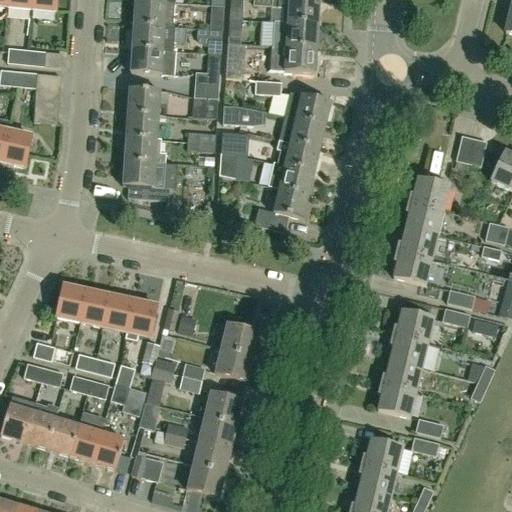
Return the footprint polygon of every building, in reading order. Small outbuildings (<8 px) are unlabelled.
[(0,0),(0,8),(8,9),(8,0),(0,0)] [(32,11),(32,0),(8,0),(8,9),(32,11)] [(56,0),(32,0),(32,11),(55,13),(56,0)] [(230,0),(230,13),(229,22),(242,23),(243,0),(230,0)] [(318,28),(320,3),(274,0),(272,0),(273,1),(278,2),(278,11),(283,11),(282,24),(275,24),(275,25),(318,28)] [(173,30),(174,7),(135,4),(133,27),(173,30)] [(223,33),(224,16),(224,10),(211,9),(210,32),(223,33)] [(241,43),(242,23),(229,22),(228,42),(241,43)] [(317,51),(318,28),(275,25),(273,48),(317,51)] [(172,54),(173,30),(133,27),(132,51),(172,54)] [(222,57),(223,33),(210,32),(208,56),(222,57)] [(315,76),(317,51),(273,48),(273,49),(275,49),(274,59),(285,60),(284,74),(315,76)] [(26,68),(28,53),(9,51),(7,66),(26,68)] [(175,54),(172,54),(132,51),(130,76),(174,78),(175,54)] [(63,56),(28,53),(26,68),(62,72),(63,56)] [(220,90),(222,57),(208,56),(207,76),(196,76),(195,88),(220,90)] [(226,70),(225,82),(281,86),(276,85),(276,73),(226,70)] [(0,88),(18,90),(19,75),(1,73),(0,79),(0,88)] [(36,91),(36,88),(37,77),(19,75),(18,90),(36,91)] [(37,76),(37,77),(36,88),(60,90),(61,79),(37,76)] [(281,100),(281,86),(225,82),(225,83),(255,85),(254,98),(281,100)] [(35,100),(59,102),(60,90),(36,88),(36,91),(35,100)] [(219,102),(220,90),(195,88),(194,101),(219,102)] [(165,104),(159,104),(160,94),(129,92),(128,117),(158,119),(158,117),(164,118),(165,104)] [(325,130),(331,105),(301,98),(290,96),(284,120),(325,130)] [(35,112),(59,114),(59,102),(35,100),(35,112)] [(254,112),(237,109),(224,109),(222,127),(253,129),(254,112)] [(34,124),(58,127),(59,114),(35,112),(34,124)] [(161,142),(157,142),(158,119),(128,117),(126,141),(161,143),(161,142)] [(320,153),(325,130),(284,120),(279,143),(320,153)] [(0,165),(2,166),(8,134),(0,132),(0,165)] [(35,146),(31,145),(32,139),(8,134),(2,166),(25,171),(28,157),(32,158),(35,146)] [(189,135),(188,145),(215,147),(216,138),(189,135)] [(222,135),(221,157),(234,158),(236,159),(236,158),(234,158),(236,136),(222,135)] [(469,167),(475,142),(462,139),(456,164),(469,167)] [(165,158),(159,157),(161,143),(126,141),(124,165),(165,168),(165,158)] [(487,145),(475,142),(469,167),(481,170),(487,145)] [(314,177),(320,153),(279,143),(276,155),(280,156),(277,168),(314,177)] [(215,155),(215,147),(188,145),(188,153),(215,155)] [(511,193),(511,157),(505,154),(491,184),(511,193)] [(234,182),(236,159),(234,158),(221,157),(219,179),(234,182)] [(170,192),(164,192),(165,168),(124,165),(123,189),(129,189),(128,201),(138,202),(138,203),(161,204),(169,204),(170,192)] [(309,200),(314,177),(277,168),(273,167),(268,190),(309,200)] [(417,181),(411,206),(444,214),(450,189),(417,181)] [(303,224),(309,200),(268,190),(268,191),(278,194),(273,216),(259,213),(255,229),(284,236),(288,220),(303,224)] [(438,239),(444,214),(411,206),(406,231),(438,239)] [(489,226),(485,243),(505,248),(509,231),(489,226)] [(432,264),(438,239),(406,231),(400,256),(432,264)] [(484,249),(482,259),(499,264),(502,253),(484,249)] [(426,289),(432,264),(400,256),(394,281),(426,289)] [(80,325),(87,294),(64,289),(57,320),(80,325)] [(450,293),(447,306),(472,313),(475,299),(450,293)] [(104,331),(110,299),(87,294),(80,325),(104,331)] [(127,336),(134,304),(110,299),(104,331),(127,336)] [(157,309),(134,304),(127,336),(150,341),(157,309)] [(168,311),(163,331),(174,334),(179,314),(168,311)] [(445,312),(442,325),(467,331),(471,318),(445,312)] [(181,314),(177,334),(191,338),(196,318),(181,314)] [(402,315),(396,339),(428,347),(434,322),(402,315)] [(227,328),(221,352),(253,360),(259,335),(227,328)] [(422,372),(428,347),(396,339),(390,364),(422,372)] [(160,348),(147,345),(142,364),(154,367),(157,361),(160,348)] [(37,346),(34,361),(52,365),(55,350),(37,346)] [(247,384),(253,360),(221,352),(216,377),(247,384)] [(94,376),(97,361),(79,357),(76,371),(94,376)] [(115,366),(97,361),(94,376),(111,381),(115,366)] [(175,366),(157,361),(154,367),(153,372),(173,377),(175,366)] [(416,397),(422,372),(390,364),(384,389),(416,397)] [(185,366),(182,380),(202,385),(206,371),(185,366)] [(42,386),(46,371),(28,367),(24,381),(42,386)] [(121,368),(118,380),(132,384),(135,372),(121,368)] [(485,369),(478,385),(488,390),(495,373),(485,369)] [(64,376),(46,371),(42,386),(60,390),(64,376)] [(171,386),(173,377),(153,372),(151,381),(171,386)] [(88,398),(92,383),(74,379),(70,393),(88,398)] [(139,419),(147,396),(130,392),(132,384),(118,380),(111,404),(124,408),(122,414),(139,419)] [(200,397),(202,385),(182,380),(179,392),(200,397)] [(110,388),(92,383),(88,398),(106,402),(110,388)] [(480,406),(488,390),(478,385),(471,401),(480,406)] [(410,421),(416,397),(384,389),(378,414),(410,421)] [(211,396),(205,420),(237,428),(243,404),(211,396)] [(24,445),(35,407),(35,406),(32,415),(10,408),(1,439),(24,445)] [(47,452),(56,422),(44,419),(47,410),(35,407),(24,445),(47,452)] [(231,452),(237,428),(205,420),(199,444),(231,452)] [(69,459),(78,429),(56,422),(47,452),(69,459)] [(419,422),(415,435),(441,441),(444,428),(419,422)] [(168,426),(166,436),(186,441),(189,431),(168,426)] [(92,466),(101,436),(78,429),(69,459),(92,466)] [(184,451),(186,441),(166,436),(157,434),(154,444),(184,451)] [(124,443),(101,436),(92,466),(115,473),(124,443)] [(436,460),(439,447),(414,441),(411,454),(436,460)] [(370,443),(365,468),(397,475),(403,450),(370,443)] [(225,476),(231,452),(199,444),(193,468),(225,476)] [(136,458),(131,478),(142,481),(147,461),(136,458)] [(219,500),(225,476),(193,468),(187,492),(219,500)] [(391,501),(397,475),(365,468),(359,493),(391,501)] [(424,490),(417,507),(426,511),(433,495),(424,490)] [(388,511),(391,501),(359,493),(354,511),(388,511)] [(0,511),(15,511),(17,508),(0,502),(0,511)]
